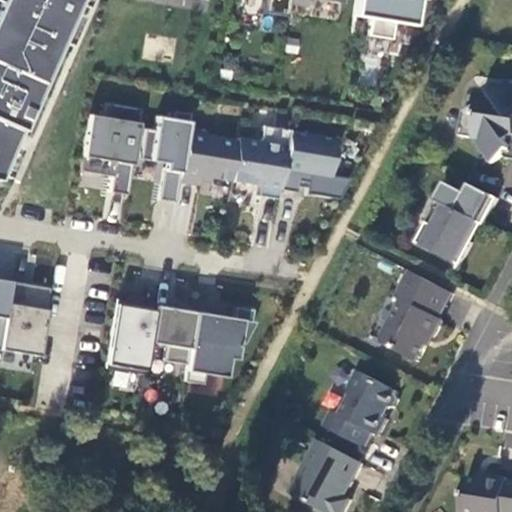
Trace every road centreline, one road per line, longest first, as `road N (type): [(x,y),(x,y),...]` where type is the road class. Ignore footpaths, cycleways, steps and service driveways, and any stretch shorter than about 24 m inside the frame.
road 1 (residential): [(0,224),(313,277)]
road 2 (residential): [(511,278),(393,511)]
